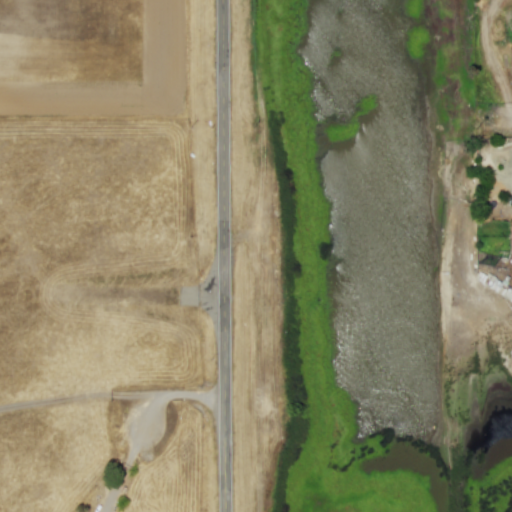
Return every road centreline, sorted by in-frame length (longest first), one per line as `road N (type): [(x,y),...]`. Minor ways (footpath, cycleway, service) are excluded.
road 1 (tertiary): [(224,511),(222,0)]
road 2 (residential): [(462,511),(459,123)]
road 3 (residential): [(458,0),(459,123)]
